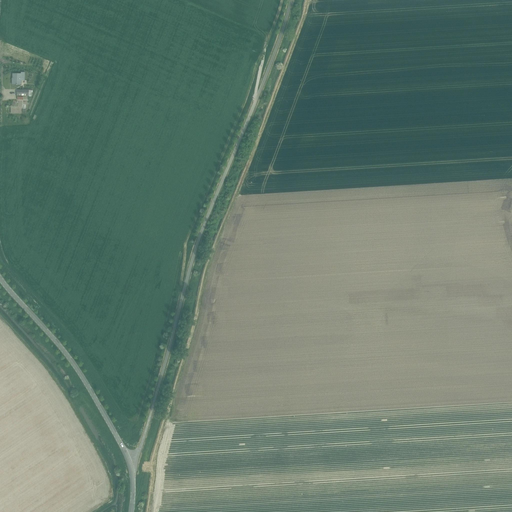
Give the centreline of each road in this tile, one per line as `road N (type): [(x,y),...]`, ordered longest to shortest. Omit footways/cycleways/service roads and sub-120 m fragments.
road 1 (unclassified): [(129,461),(204,221),(292,0)]
road 2 (tertiary): [(129,461),(76,368),(0,276)]
